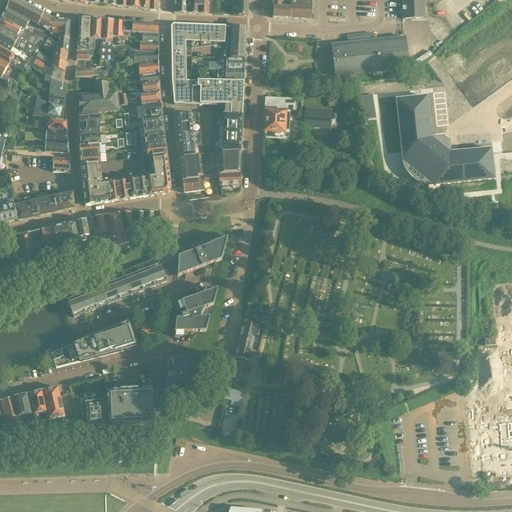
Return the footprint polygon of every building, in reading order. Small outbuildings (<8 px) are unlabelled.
[(12,0),(8,9),(30,21),(37,25),(42,14),(14,0),(12,0)] [(117,0),(117,7),(128,8),(128,0),(117,0)] [(128,0),(128,8),(140,10),(140,8),(141,8),(141,0),(128,0)] [(140,8),(140,10),(149,11),(150,8),(151,1),(142,0),(141,0),(141,8),(140,8)] [(174,0),(174,14),(188,15),(188,6),(188,5),(188,0),(174,0)] [(188,6),(188,15),(208,16),(208,0),(188,0),(188,5),(188,6)] [(235,0),(235,3),(235,17),(238,17),(248,17),(248,16),(248,15),(248,0),(235,0)] [(271,0),(270,9),(274,10),(281,10),(282,8),(282,1),(271,0)] [(403,0),(405,21),(426,20),(424,0),(403,0)] [(150,8),(149,11),(158,12),(159,2),(151,1),(150,8)] [(274,10),(273,19),(292,20),(292,21),(294,21),(295,20),(301,20),(302,2),(291,2),(291,9),(282,8),(281,10),(274,10)] [(302,2),(301,20),(311,21),(312,3),(302,2)] [(38,39),(43,42),(47,37),(27,26),(30,21),(8,9),(3,19),(38,39)] [(61,29),(61,37),(69,40),(70,22),(54,20),(42,14),(37,25),(39,26),(48,32),(50,28),(61,29)] [(3,19),(0,24),(0,26),(5,30),(6,32),(8,33),(10,32),(18,37),(19,38),(18,41),(28,46),(30,44),(33,47),(34,45),(38,39),(3,19)] [(77,53),(77,61),(89,60),(89,57),(89,52),(90,39),(91,21),(80,20),(77,53)] [(89,52),(89,57),(92,57),(93,57),(94,53),(94,51),(95,51),(96,41),(101,41),(102,22),(91,21),(90,39),(89,52)] [(101,41),(99,62),(112,61),(112,55),(112,47),(112,44),(113,37),(113,22),(102,22),(101,41)] [(112,47),(112,55),(118,56),(118,51),(123,51),(123,38),(124,38),(124,34),(124,23),(113,22),(113,37),(116,38),(116,40),(118,40),(118,44),(118,47),(113,47),(112,47)] [(124,23),(124,34),(158,35),(159,25),(133,24),(127,23),(126,23),(124,23)] [(174,25),(171,27),(172,81),(175,105),(182,105),(191,106),(230,105),(230,115),(243,116),(243,83),(191,83),(191,58),(208,58),(208,49),(191,48),(191,43),(225,44),(225,27),(213,27),(174,25)] [(15,56),(27,64),(31,67),(38,72),(41,74),(42,74),(47,75),(46,76),(52,78),(51,81),(64,85),(64,74),(50,66),(50,67),(35,59),(32,57),(37,50),(33,47),(30,44),(28,46),(18,41),(19,38),(18,37),(10,32),(8,33),(6,32),(5,30),(0,26),(0,47),(10,53),(15,56)] [(226,37),(232,38),(246,38),(247,28),(232,27),(232,33),(227,33),(226,37)] [(124,34),(124,38),(141,39),(141,43),(158,44),(158,35),(124,34)] [(349,45),(333,46),(336,78),(409,70),(406,39),(405,39),(374,42),(373,38),(373,35),(348,38),(349,45)] [(61,37),(59,36),(59,42),(51,42),(51,40),(47,39),(45,43),(46,44),(63,52),(67,55),(68,53),(69,40),(61,37)] [(226,43),(226,48),(246,48),(246,38),(232,38),(232,44),(226,43)] [(129,51),(129,53),(133,53),(158,53),(158,44),(141,43),(139,43),(139,48),(130,48),(129,51)] [(66,63),(67,55),(63,52),(46,44),(43,48),(51,52),(51,55),(66,63)] [(0,58),(10,64),(15,56),(10,53),(0,47),(0,58)] [(231,59),(245,59),(246,48),(226,48),(226,52),(231,52),(231,59)] [(158,53),(133,53),(134,61),(134,65),(158,63),(158,53)] [(39,54),(35,59),(50,67),(50,66),(64,74),(66,63),(51,55),(50,57),(52,58),(52,59),(51,61),(39,54)] [(15,56),(10,64),(21,71),(23,68),(27,72),(31,67),(27,64),(15,56)] [(0,92),(8,97),(8,96),(21,106),(23,102),(9,92),(11,87),(14,81),(3,75),(10,64),(0,58),(0,92)] [(208,64),(208,70),(218,70),(219,70),(219,71),(244,71),(245,61),(219,61),(219,64),(208,64)] [(158,63),(134,65),(138,65),(139,76),(158,74),(158,64),(158,63)] [(76,70),(75,79),(93,78),(95,78),(100,78),(100,76),(112,74),(111,67),(106,67),(106,71),(92,73),(92,69),(76,70)] [(218,70),(217,81),(225,81),(243,81),(244,71),(219,71),(219,70),(218,70)] [(40,78),(39,80),(40,81),(44,82),(42,85),(43,86),(49,88),(50,88),(65,93),(66,86),(64,85),(51,81),(52,78),(46,76),(47,75),(42,74),(41,74),(39,78),(40,78)] [(132,82),(127,82),(128,87),(133,87),(142,86),(159,85),(159,84),(158,74),(139,76),(140,81),(132,82)] [(38,84),(36,88),(41,90),(50,92),(49,96),(65,101),(65,93),(50,88),(49,88),(43,86),(42,85),(38,84)] [(78,97),(80,116),(119,113),(119,110),(121,109),(121,108),(127,108),(126,96),(117,97),(117,93),(108,94),(107,85),(96,86),(96,90),(89,91),(89,96),(78,97)] [(142,90),(136,90),(137,95),(139,95),(159,94),(159,85),(142,86),(142,90)] [(132,96),(129,96),(129,101),(136,100),(141,100),(141,106),(143,106),(160,104),(159,94),(139,95),(137,95),(136,96),(132,96)] [(330,108),(338,104),(333,95),(325,99),(330,108)] [(37,97),(32,117),(50,120),(66,123),(65,109),(64,109),(65,101),(49,96),(49,101),(37,97)] [(426,97),(396,100),(402,159),(403,165),(406,171),(409,176),(413,179),(417,182),(422,184),(428,186),(435,186),(493,180),(490,150),(450,154),(448,142),(442,137),(431,138),(426,97)] [(265,99),(264,121),(285,122),(289,123),(290,112),(288,112),(288,107),(293,107),(293,112),(295,112),(295,101),(265,99)] [(160,104),(143,106),(144,116),(145,119),(162,117),(162,114),(161,113),(160,104)] [(331,112),(308,110),(306,125),(317,126),(317,128),(329,129),(331,112)] [(190,114),(176,113),(177,125),(191,123),(190,114)] [(223,115),(223,127),(241,128),(242,116),(223,115)] [(80,118),(78,118),(79,128),(99,126),(98,116),(80,118)] [(145,119),(142,119),(143,127),(143,129),(163,126),(163,124),(162,117),(145,119)] [(66,123),(50,120),(48,130),(67,133),(66,123)] [(264,121),(264,133),(276,133),(276,136),(283,136),(283,134),(285,134),(289,134),(289,123),(285,122),(264,121)] [(191,123),(177,125),(178,136),(192,135),(191,123)] [(99,126),(79,128),(79,137),(99,136),(99,126)] [(163,126),(143,129),(144,137),(144,139),(164,136),(164,134),(163,126)] [(14,139),(14,127),(9,127),(9,133),(2,133),(2,140),(9,140),(9,139),(14,139)] [(223,127),(223,140),(241,140),(241,128),(223,127)] [(25,134),(25,142),(33,142),(33,143),(68,145),(67,133),(48,130),(48,131),(46,131),(46,137),(36,136),(36,134),(25,134)] [(192,135),(178,136),(179,147),(193,145),(192,135)] [(99,136),(79,137),(80,147),(99,145),(100,145),(99,136)] [(164,136),(144,139),(146,149),(157,148),(166,147),(164,137),(164,136)] [(223,140),(222,153),(241,151),(241,140),(223,140)] [(14,143),(6,142),(6,151),(14,151),(14,143)] [(45,153),(68,155),(69,155),(68,145),(33,143),(32,147),(45,148),(45,153)] [(80,147),(79,147),(80,157),(88,157),(100,156),(99,145),(80,147)] [(193,145),(179,147),(180,158),(195,156),(193,145)] [(157,148),(146,149),(147,160),(167,157),(166,151),(166,147),(157,148)] [(222,153),(218,154),(220,175),(240,173),(240,164),(241,151),(222,153)] [(195,156),(181,159),(183,181),(201,179),(200,175),(201,175),(200,156),(200,155),(198,155),(195,156)] [(88,157),(80,157),(81,169),(89,168),(88,157)] [(159,167),(168,166),(166,157),(158,158),(159,163),(159,167)] [(69,160),(53,159),(53,170),(53,173),(70,174),(69,160)] [(150,179),(147,179),(149,197),(168,194),(171,189),(168,166),(159,167),(160,177),(150,179)] [(15,180),(27,179),(25,167),(13,168),(15,180)] [(89,168),(81,169),(81,173),(82,177),(90,176),(90,172),(89,168)] [(220,175),(217,175),(217,182),(218,183),(218,186),(218,188),(221,188),(222,187),(223,190),(228,189),(229,187),(233,187),(234,189),(239,188),(240,186),(241,186),(240,173),(220,175)] [(201,179),(183,181),(184,194),(199,193),(199,192),(204,191),(203,183),(217,182),(217,175),(201,177),(201,175),(200,175),(201,179)] [(90,176),(82,177),(85,207),(111,203),(108,185),(91,187),(90,176)] [(0,225),(17,221),(14,207),(13,199),(15,198),(12,188),(9,178),(0,180),(0,225)] [(147,179),(137,181),(139,199),(149,197),(147,179)] [(129,182),(127,182),(130,200),(133,200),(139,199),(137,181),(130,182),(129,182)] [(121,183),(118,183),(120,202),(123,201),(130,200),(127,182),(121,183)] [(111,184),(108,185),(111,203),(113,203),(120,202),(118,183),(111,184)] [(59,197),(62,211),(74,209),(72,194),(59,197)] [(47,199),(51,214),(62,211),(59,197),(47,199)] [(24,200),(28,219),(39,216),(36,202),(30,203),(29,199),(24,200)] [(36,202),(39,216),(51,214),(47,199),(36,202)] [(14,207),(17,221),(28,219),(24,200),(20,200),(21,205),(14,207)] [(130,212),(118,214),(126,244),(132,243),(129,232),(134,231),(133,224),(130,212)] [(130,212),(133,224),(134,231),(135,234),(138,234),(138,227),(141,227),(140,237),(143,238),(144,213),(134,212),(130,212)] [(143,238),(143,239),(147,238),(148,228),(152,228),(154,228),(155,213),(144,213),(143,238)] [(152,228),(152,236),(157,235),(158,228),(164,228),(164,218),(164,217),(165,214),(155,213),(154,228),(152,228)] [(104,216),(103,217),(111,249),(126,244),(118,214),(104,216)] [(95,218),(94,218),(98,235),(102,252),(111,249),(103,217),(95,218)] [(85,220),(87,231),(93,230),(94,236),(98,235),(94,218),(85,220)] [(85,220),(74,223),(74,224),(77,234),(78,234),(80,239),(89,237),(87,231),(85,220)] [(74,224),(64,227),(70,251),(78,250),(77,246),(82,245),(80,239),(78,234),(77,234),(74,224)] [(64,226),(53,228),(53,229),(57,245),(61,244),(66,263),(73,262),(70,251),(68,242),(64,227),(64,226)] [(53,228),(41,231),(41,232),(46,251),(45,246),(52,245),(54,252),(58,251),(57,245),(53,229),(53,228)] [(41,231),(28,235),(33,256),(37,272),(44,271),(41,255),(39,255),(38,253),(46,251),(41,232),(41,231)] [(219,242),(220,236),(220,234),(214,237),(191,246),(189,254),(178,258),(177,278),(185,275),(185,279),(186,275),(214,264),(214,267),(215,264),(216,263),(221,261),(228,239),(219,242)] [(28,235),(15,238),(16,239),(20,254),(21,261),(23,267),(29,266),(27,258),(33,256),(28,235)] [(91,244),(93,255),(102,252),(98,235),(94,236),(96,243),(91,244)] [(13,238),(5,241),(9,257),(10,263),(21,261),(20,254),(16,239),(15,238),(13,238)] [(83,249),(79,250),(80,256),(84,255),(85,258),(93,255),(91,244),(82,247),(83,249)] [(146,263),(155,287),(167,282),(160,266),(166,263),(164,256),(146,263)] [(134,268),(144,291),(155,287),(146,263),(134,268)] [(123,272),(132,296),(144,291),(134,268),(123,272)] [(111,277),(120,300),(132,296),(123,272),(111,277)] [(99,281),(109,305),(120,300),(111,277),(99,281)] [(88,286),(97,310),(109,305),(99,281),(88,286)] [(76,290),(86,314),(97,310),(88,286),(76,290)] [(74,319),(86,314),(76,290),(65,295),(74,319)] [(182,320),(178,320),(174,338),(175,338),(175,336),(192,334),(192,336),(193,334),(206,332),(210,319),(199,319),(204,309),(213,306),(218,290),(210,293),(210,291),(209,291),(209,293),(182,303),(185,314),(181,316),(182,320)] [(241,331),(240,334),(241,334),(241,336),(241,337),(240,340),(253,343),(255,335),(259,336),(261,327),(248,324),(248,323),(245,322),(245,323),(244,323),(243,329),(242,329),(242,331),(241,331)] [(63,357),(53,361),(56,369),(136,349),(128,323),(78,343),(61,351),(63,357)] [(236,351),(235,355),(236,355),(235,358),(249,361),(253,343),(240,340),(239,347),(238,347),(238,348),(237,351),(236,351)] [(173,374),(168,375),(164,393),(181,393),(197,392),(201,378),(185,379),(187,372),(204,369),(208,354),(188,358),(189,356),(188,356),(188,358),(171,362),(173,374)] [(29,394),(36,424),(64,417),(58,388),(46,390),(42,391),(38,392),(29,394)] [(108,393),(106,393),(108,426),(122,425),(122,426),(130,425),(139,425),(139,424),(145,424),(153,424),(153,418),(153,415),(153,410),(154,410),(155,399),(156,393),(152,392),(152,391),(138,391),(138,390),(120,391),(120,392),(108,393)] [(227,390),(225,400),(232,401),(231,405),(238,407),(241,393),(227,390)] [(15,398),(20,418),(27,416),(30,432),(35,431),(27,395),(15,398)] [(1,401),(8,428),(21,424),(20,418),(15,398),(1,401)] [(97,428),(105,427),(103,401),(93,402),(93,399),(85,400),(86,426),(97,425),(97,428)] [(65,421),(69,437),(77,436),(72,420),(65,421)] [(8,428),(10,440),(11,440),(25,439),(21,424),(8,428)] [(0,426),(0,435),(1,440),(9,440),(6,425),(0,426)] [(511,429),(490,430),(492,466),(511,465),(511,429)] [(176,439),(174,446),(184,448),(186,441),(176,439)]
